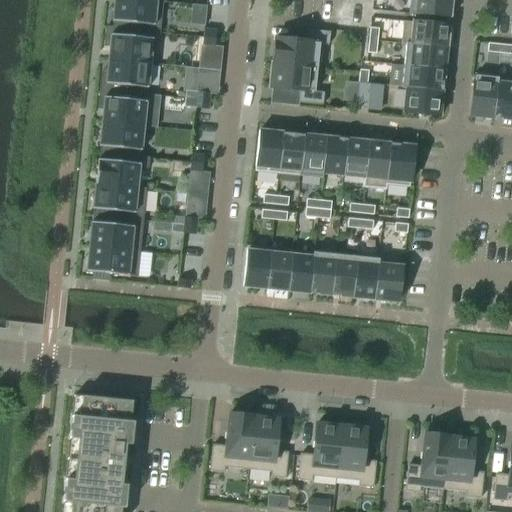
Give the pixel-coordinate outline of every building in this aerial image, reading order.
[(159,34),(162,3),(136,0),(114,0),(113,20),(112,20),(112,22),(113,22),(112,29),(152,33),(159,34)] [(449,18),(450,0),(409,0),(408,14),(449,18)] [(402,21),(400,44),(445,49),(448,26),(402,21)] [(378,29),(369,28),(368,40),(377,41),(378,29)] [(108,60),(148,64),(153,65),(156,39),(151,39),(152,33),(112,29),(111,35),(110,35),(110,36),(111,36),(108,60)] [(271,63),(316,68),(319,44),(328,45),(329,32),(305,29),(304,42),(273,39),(271,63)] [(204,30),(203,38),(215,39),(216,31),(204,30)] [(214,47),(215,39),(203,38),(202,46),(214,47)] [(377,41),(368,40),(367,53),(375,54),(377,41)] [(499,54),(500,45),(487,43),(486,52),(499,54)] [(445,49),(400,44),(400,45),(405,45),(402,67),(443,71),(445,49)] [(511,46),(500,45),(499,54),(511,55),(511,47),(511,46)] [(198,69),(199,69),(219,71),(220,59),(201,57),(199,56),(198,69)] [(148,64),(108,60),(106,83),(105,83),(105,84),(106,84),(106,91),(145,95),(146,88),(147,88),(147,87),(146,87),(146,86),(148,64)] [(316,68),(271,63),(268,87),(299,90),(298,103),(322,105),(323,92),(314,92),(316,68)] [(443,71),(402,67),(400,88),(405,89),(405,90),(441,94),(443,71)] [(366,84),(368,71),(359,70),(357,82),(366,84)] [(481,118),(492,119),(496,78),(474,76),(469,116),(474,117),(474,122),(481,122),(481,118)] [(511,79),(497,78),(496,78),(492,119),(511,120),(511,79)] [(367,109),(368,96),(369,84),(366,84),(357,82),(356,95),(355,108),(367,109)] [(441,94),(405,90),(402,113),(438,116),(441,94)] [(105,99),(102,122),(142,126),(145,103),(146,101),(145,101),(145,95),(106,91),(105,97),(104,97),(104,98),(105,99)] [(184,99),(196,100),(208,102),(209,93),(185,91),(184,99)] [(208,109),(208,102),(196,100),(196,108),(208,109)] [(140,149),(142,126),(102,122),(100,145),(99,145),(99,147),(100,147),(99,153),(139,156),(140,151),(141,149),(140,149)] [(276,173),(280,133),(258,130),(254,171),(276,173)] [(276,173),(298,176),(302,135),(280,133),(276,173)] [(324,137),(302,135),(298,176),(320,178),(324,137)] [(343,176),(347,139),(324,137),(320,178),(321,178),(322,173),(343,176)] [(362,187),(364,187),(369,142),(347,139),(343,176),(363,178),(362,187)] [(386,180),(387,180),(391,144),(369,142),(364,187),(385,190),(385,185),(386,180)] [(413,146),(391,144),(387,180),(386,180),(385,185),(409,187),(413,146)] [(98,161),(95,183),(136,187),(138,168),(147,169),(148,157),(139,156),(99,153),(98,160),(97,160),(97,161),(98,161)] [(191,155),(190,163),(202,164),(203,156),(191,155)] [(201,172),(202,164),(190,163),(189,171),(201,172)] [(189,171),(187,193),(206,195),(206,194),(208,172),(201,172),(189,171)] [(145,188),(136,187),(95,183),(95,184),(96,184),(93,208),(92,208),(92,209),(93,209),(93,216),(142,221),(145,188)] [(263,194),(262,203),(274,205),(275,196),(263,194)] [(275,196),(274,205),(287,206),(288,197),(275,196)] [(305,208),(318,209),(319,200),(306,199),(305,208)] [(331,202),(319,200),(318,209),(330,211),(331,202)] [(361,214),(361,205),(349,204),(348,212),(361,214)] [(361,205),(361,214),(373,215),(374,206),(361,205)] [(318,209),(305,208),(304,217),(317,218),(318,209)] [(396,208),(395,217),(408,218),(409,210),(396,208)] [(330,211),(318,209),(317,218),(329,219),(330,211)] [(273,220),(274,211),(261,210),(261,218),(273,220)] [(286,212),(274,211),(273,220),(286,221),(286,212)] [(142,221),(93,216),(92,222),(91,222),(91,224),(92,224),(89,247),(132,251),(139,252),(142,221)] [(184,225),(196,226),(197,218),(184,217),(184,225)] [(347,227),(359,229),(360,220),(347,218),(347,227)] [(372,221),(360,220),(359,229),(371,230),(372,221)] [(395,223),(394,232),(406,233),(407,225),(395,223)] [(195,234),(196,226),(184,225),(172,224),(171,232),(195,234)] [(264,288),(269,248),(246,246),(242,286),(264,288)] [(92,272),(91,279),(108,280),(109,274),(136,277),(139,252),(89,247),(87,270),(86,270),(86,272),(92,272)] [(269,248),(264,288),(286,291),(290,255),(271,253),(271,248),(269,248)] [(286,291),(309,293),(313,252),(312,252),(312,257),(290,255),(286,291)] [(335,255),(313,252),(309,293),(331,295),(335,255)] [(331,295),(353,298),(357,252),(356,252),(355,257),(335,255),(331,295)] [(379,254),(357,252),(353,298),(375,300),(379,259),(379,254)] [(401,262),(379,259),(375,300),(397,302),(401,262)] [(177,287),(189,289),(190,281),(178,279),(177,287)] [(119,511),(119,508),(123,508),(125,485),(120,485),(124,445),(130,445),(132,422),(128,422),(130,401),(73,395),(72,397),(81,398),(79,417),(71,416),(68,439),(76,440),(72,480),(64,479),(62,502),(70,503),(69,511),(119,511)] [(248,469),(251,433),(253,416),(228,414),(226,433),(225,447),(212,445),(209,471),(224,472),(224,467),(248,469)] [(254,416),(253,416),(251,433),(248,469),(271,471),(271,477),(285,478),(287,453),(275,452),(276,433),(278,420),(272,419),(272,416),(258,414),(258,418),(254,417),(254,416)] [(362,461),(365,433),(366,429),(360,428),(360,425),(346,423),(345,427),(341,426),(340,433),(335,478),(359,480),(358,486),(373,487),(375,462),(362,461)] [(340,433),(341,426),(316,424),(315,433),(313,456),(300,454),(297,480),(312,481),(312,476),(335,478),(340,433)] [(443,489),(448,436),(423,434),(420,467),(407,465),(405,491),(419,492),(420,487),(443,489)] [(448,436),(443,489),(466,491),(466,497),(480,498),(483,473),(470,472),(473,440),(467,439),(468,436),(453,434),(453,438),(449,437),(449,436),(448,436)] [(507,496),(511,496),(511,443),(511,444),(508,476),(495,474),(492,500),(507,501),(507,496)]
